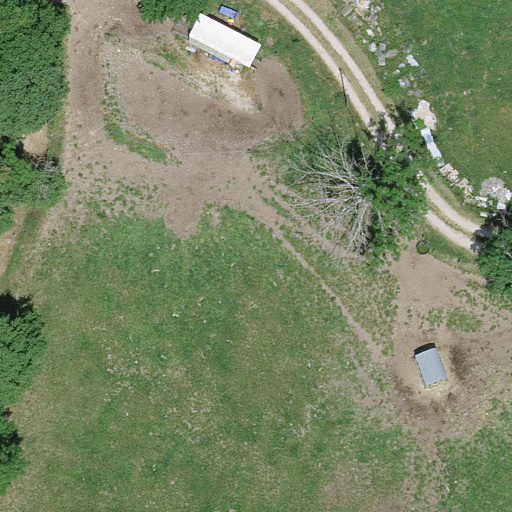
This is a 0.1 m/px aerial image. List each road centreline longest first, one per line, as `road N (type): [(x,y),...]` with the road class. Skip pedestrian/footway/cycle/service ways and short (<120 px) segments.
road 1 (track): [(511,242),(458,232),(404,171),(340,60),(282,0)]
road 2 (track): [(0,240),(22,188),(43,67),(26,0)]
